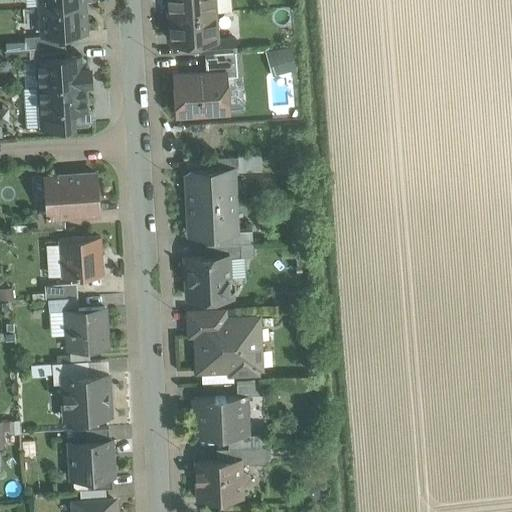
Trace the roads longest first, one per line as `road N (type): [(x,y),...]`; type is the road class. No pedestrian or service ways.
road 1 (residential): [(139,143),(157,511)]
road 2 (residential): [(130,0),(139,143)]
road 3 (residential): [(0,153),(139,143)]
